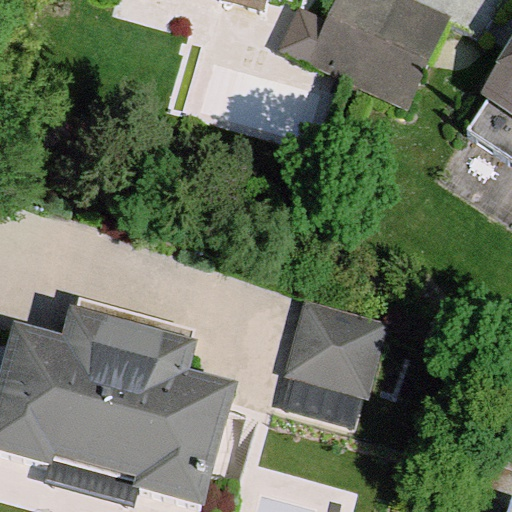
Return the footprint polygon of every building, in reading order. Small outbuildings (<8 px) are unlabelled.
[(216,0),(263,13),(266,0),(216,0)] [(402,5),(392,0),(345,0),(327,38),(374,61),(402,5)] [(449,27),(402,5),(374,61),(422,83),(449,27)] [(511,73),(493,103),(511,115),(511,73)] [(511,115),(493,103),(469,140),(511,167),(511,115)] [(367,398),(383,334),(312,314),(294,379),(367,398)] [(19,344),(0,417),(0,458),(50,473),(56,447),(148,472),(141,498),(195,511),(202,511),(233,402),(185,388),(192,360),(77,328),(69,357),(19,344)]
